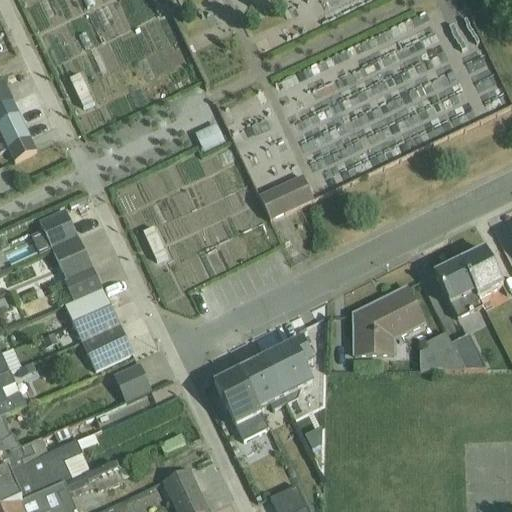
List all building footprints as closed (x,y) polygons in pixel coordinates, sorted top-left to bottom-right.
[(80,78),(70,84),(84,112),(94,107),(80,78)] [(5,86),(0,88),(0,111),(14,105),(5,86)] [(0,135),(3,142),(26,130),(20,118),(0,127),(0,135)] [(186,132),(194,151),(215,143),(207,124),(186,132)] [(26,130),(3,142),(8,154),(31,142),(26,130)] [(31,142),(8,154),(15,166),(37,156),(31,142)] [(7,171),(0,174),(0,198),(17,191),(7,171)] [(303,182),(260,202),(271,226),(314,205),(303,182)] [(52,254),(78,241),(66,216),(40,228),(43,235),(31,240),(40,259),(52,254)] [(154,232),(143,237),(157,266),(168,261),(154,232)] [(78,241),(52,254),(67,286),(93,274),(78,241)] [(460,266),(479,303),(505,290),(486,253),(460,266)] [(479,303),(460,266),(434,278),(458,323),(483,311),(479,303)] [(93,274),(67,286),(64,287),(74,308),(103,295),(93,274)] [(408,290),(352,318),(353,363),(397,362),(396,345),(428,330),(408,290)] [(103,295),(74,308),(66,311),(74,330),(111,312),(103,295)] [(111,312),(74,330),(82,347),(121,330),(112,312),(111,312)] [(121,330),(82,347),(96,377),(134,359),(121,330)] [(466,374),(452,347),(447,337),(426,348),(429,352),(420,357),(420,375),(466,374)] [(452,347),(466,374),(488,374),(470,338),(452,347)] [(55,339),(41,345),(45,356),(58,350),(57,348),(58,347),(55,339)] [(264,364),(287,408),(287,410),(298,405),(302,395),(315,388),(307,374),(315,369),(311,363),(315,361),(307,346),(305,348),(304,344),(264,364)] [(0,359),(10,379),(21,374),(12,355),(7,357),(0,359)] [(0,359),(0,383),(10,379),(0,359)] [(240,376),(260,416),(270,411),(273,415),(287,408),(264,364),(240,376)] [(140,368),(114,380),(126,408),(152,396),(140,368)] [(260,416),(240,376),(215,388),(244,447),(269,434),(260,416)] [(10,379),(0,383),(0,424),(3,423),(26,413),(10,379)] [(3,423),(0,424),(0,463),(21,454),(13,440),(11,440),(3,423)] [(322,431),(306,438),(314,453),(322,449),(322,431)] [(61,455),(75,448),(69,432),(54,439),(61,455)] [(48,461),(0,482),(0,511),(11,511),(64,489),(91,477),(81,455),(99,448),(95,439),(75,448),(61,455),(48,461)] [(181,439),(159,450),(164,459),(186,449),(181,439)] [(21,454),(0,463),(0,482),(48,461),(40,444),(21,454)] [(91,477),(64,489),(69,500),(71,499),(90,491),(92,495),(100,495),(124,484),(123,483),(135,478),(127,461),(91,477)] [(175,511),(207,511),(190,473),(162,485),(175,511)] [(154,485),(122,495),(125,505),(157,495),(154,485)] [(64,489),(11,511),(74,511),(69,500),(64,489)] [(274,511),(307,511),(297,490),(270,503),(274,511)]
